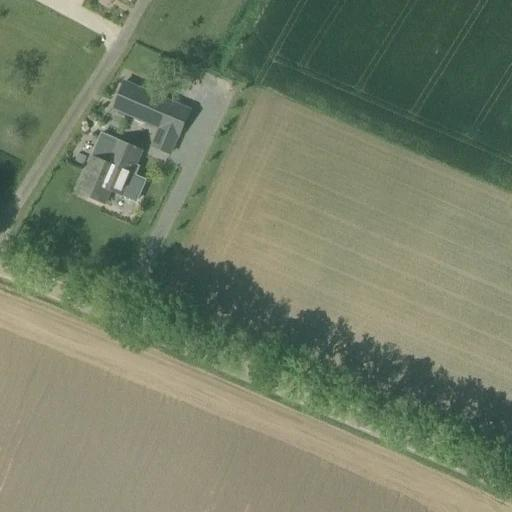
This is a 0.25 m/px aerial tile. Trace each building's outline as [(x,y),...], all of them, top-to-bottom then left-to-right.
[(85,0),(84,3),(117,21),(128,0),(85,0)] [(170,12),(175,0),(162,0),(158,10),(207,34),(223,0),(202,0),(192,22),(170,12)] [(191,21),(200,0),(177,0),(172,12),(191,21)] [(191,110),(124,81),(111,110),(179,139),(191,110)] [(130,181),(143,152),(118,141),(109,164),(91,157),(75,194),(106,207),(111,193),(124,198),(125,194),(132,193),(130,181)]
